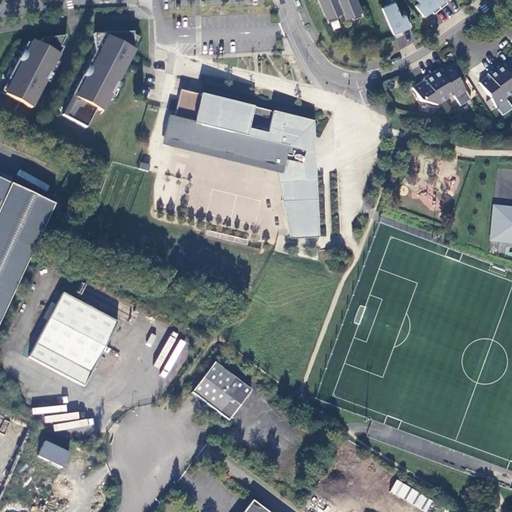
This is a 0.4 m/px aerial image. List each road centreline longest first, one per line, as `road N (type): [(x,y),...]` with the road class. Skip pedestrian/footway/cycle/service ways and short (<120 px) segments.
road 1 (residential): [(446,42),(393,72),(348,76),(314,51),(290,0)]
road 2 (track): [(153,431),(240,310)]
